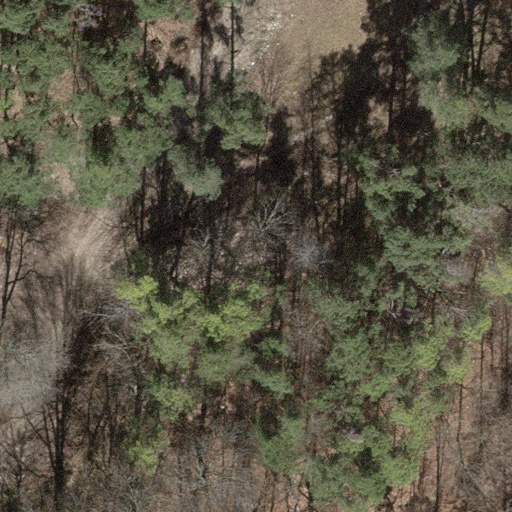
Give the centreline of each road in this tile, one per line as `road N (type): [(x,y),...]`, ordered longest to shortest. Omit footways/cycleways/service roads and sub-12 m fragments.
road 1 (track): [(0,298),(92,268),(235,0)]
road 2 (track): [(92,268),(0,412)]
